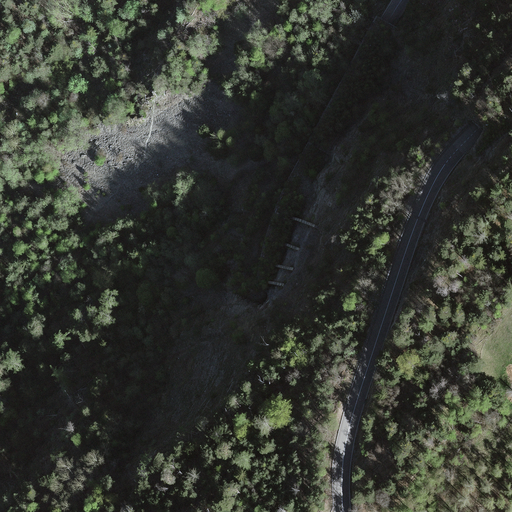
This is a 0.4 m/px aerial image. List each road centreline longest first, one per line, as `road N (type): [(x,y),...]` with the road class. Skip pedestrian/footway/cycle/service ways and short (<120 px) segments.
road 1 (tertiary): [(140,511),(225,410),(290,210),(401,0)]
road 2 (tertiary): [(511,94),(446,161),(421,209),(349,426),(343,511)]
